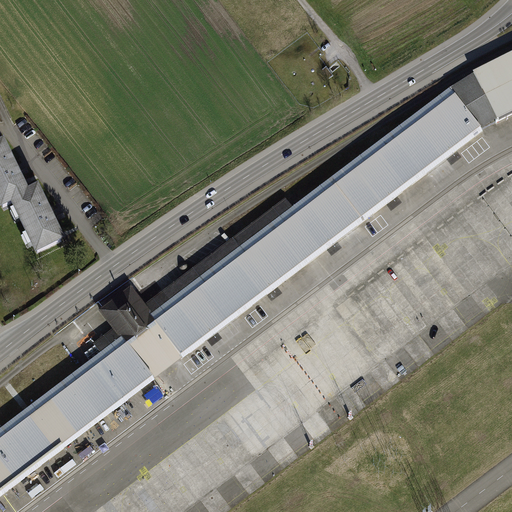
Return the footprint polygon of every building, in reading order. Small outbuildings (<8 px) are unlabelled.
[(511,54),(474,74),(498,122),(511,114),(511,54)] [(450,90),(481,131),(498,122),(474,74),(450,90)] [(144,309),(173,347),(181,358),(481,131),(450,90),(292,209),(286,202),(144,309)] [(0,207),(11,203),(35,254),(63,241),(51,214),(37,186),(26,191),(15,169),(2,142),(0,143),(0,207)] [(116,330),(145,369),(173,347),(144,309),(130,290),(101,311),(116,330)] [(102,353),(0,430),(0,495),(153,379),(145,369),(116,330),(96,345),(102,353)]
